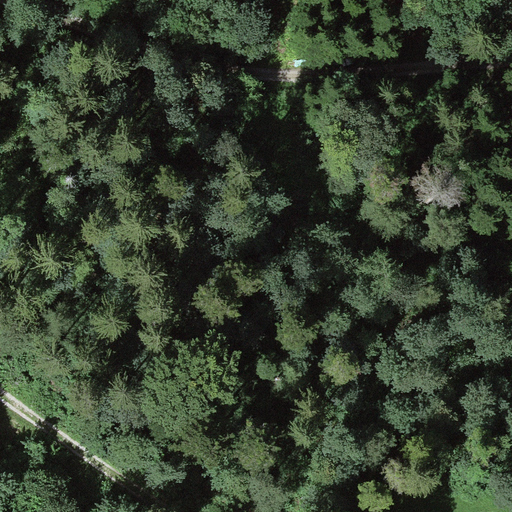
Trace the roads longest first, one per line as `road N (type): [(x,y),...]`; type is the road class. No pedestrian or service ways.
road 1 (track): [(511,65),(237,72),(15,0)]
road 2 (track): [(0,395),(168,511)]
